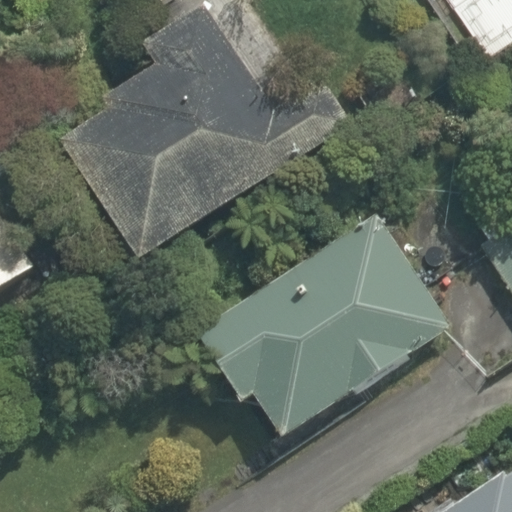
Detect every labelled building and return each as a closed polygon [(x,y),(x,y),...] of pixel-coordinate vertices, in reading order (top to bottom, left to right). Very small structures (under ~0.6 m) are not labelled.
[(278,109),(203,0),(191,0),(122,47),(145,81),(67,134),(156,264),(350,132),(316,83),(278,109)] [(511,0),(464,0),(506,61),(511,56),(511,0)] [(0,295),(25,280),(11,259),(30,246),(0,199),(0,295)] [(256,403),(285,446),(454,331),(377,218),(197,342),(244,411),(256,403)] [(511,225),(470,255),(511,317),(511,225)] [(511,511),(511,468),(446,511),(511,511)]
